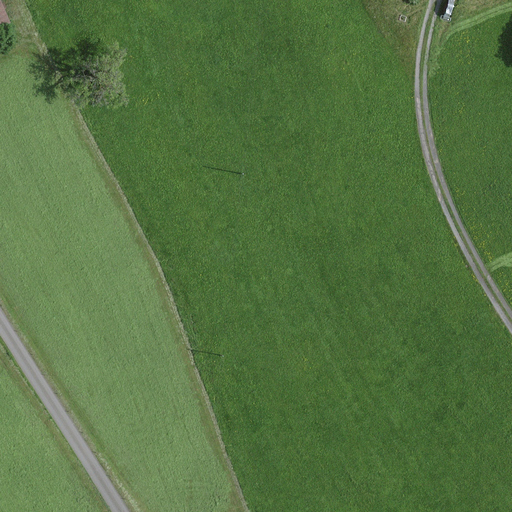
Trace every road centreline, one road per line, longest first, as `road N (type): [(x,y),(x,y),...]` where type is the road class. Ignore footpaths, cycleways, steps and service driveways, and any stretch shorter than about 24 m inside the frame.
road 1 (track): [(511,324),(460,236),(424,133),(422,56),(435,0)]
road 2 (unclassified): [(122,511),(0,320)]
